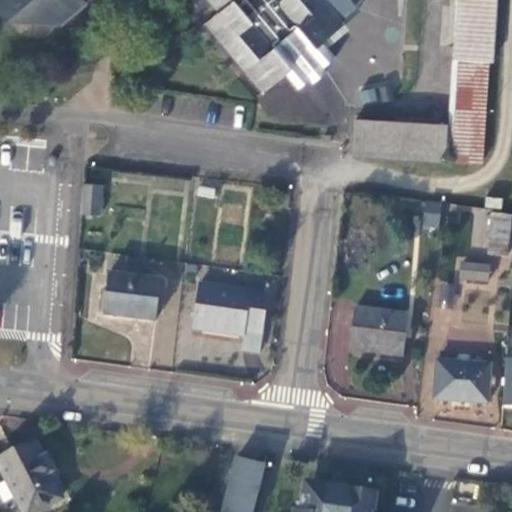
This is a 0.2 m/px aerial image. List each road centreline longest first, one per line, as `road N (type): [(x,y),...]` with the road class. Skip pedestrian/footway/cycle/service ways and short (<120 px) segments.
road 1 (residential): [(289,420),(327,161),(62,116)]
road 2 (unclassified): [(0,380),(289,420)]
road 3 (unclassified): [(289,420),(511,456)]
